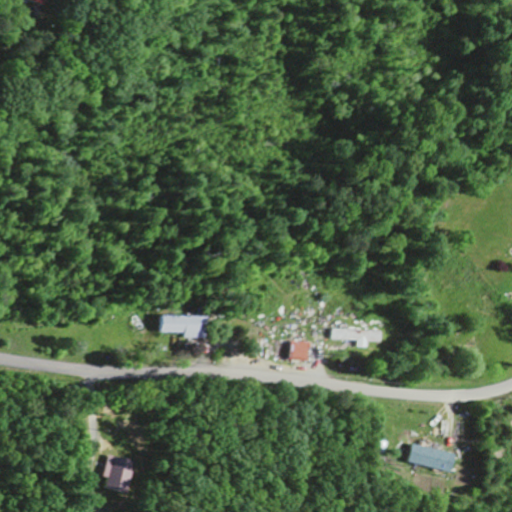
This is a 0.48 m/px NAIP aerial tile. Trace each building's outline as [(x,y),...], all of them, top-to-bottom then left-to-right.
[(26,0),(45,8),(47,0),(26,0)] [(204,318),(157,316),(156,336),(203,337),(204,318)] [(357,342),(356,348),(367,349),(367,343),(381,343),(381,332),(328,330),(328,341),(357,342)] [(310,343),(290,343),(289,361),(310,361),(310,343)] [(456,456),(413,444),(408,463),(450,475),(456,456)] [(135,462),(106,457),(101,490),(130,494),(135,462)]
